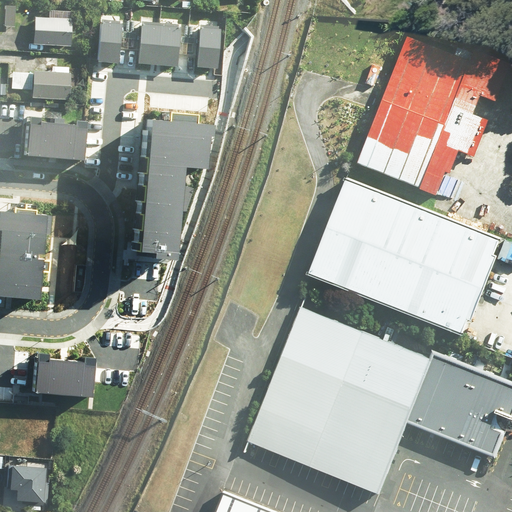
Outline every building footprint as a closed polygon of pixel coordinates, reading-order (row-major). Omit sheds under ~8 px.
[(18,6),(6,5),(6,26),(18,27),(18,6)] [(51,17),(36,17),(34,44),(73,46),(74,19),(72,19),(73,11),(51,10),(51,17)] [(121,18),(96,17),(94,60),(119,61),(121,18)] [(134,19),(131,64),(177,66),(179,21),(134,19)] [(218,24),(192,22),(190,69),(216,70),(218,24)] [(510,77),(414,38),(360,169),(438,201),(456,156),(474,164),(510,77)] [(72,72),(35,69),(34,72),(14,71),(13,88),(33,89),(33,97),(70,99),(72,72)] [(19,155),(86,161),(90,120),(23,115),(19,155)] [(142,115),(129,250),(176,254),(183,169),(205,170),(210,121),(142,115)] [(504,244),(356,184),(319,273),(468,333),(504,244)] [(0,297),(45,302),(53,210),(0,206),(0,297)] [(436,367),(307,314),(254,442),(384,495),(436,367)] [(55,323),(25,321),(23,345),(54,347),(55,323)] [(32,389),(90,394),(93,359),(35,354),(32,389)] [(511,385),(440,356),(436,367),(413,424),(500,459),(511,428),(511,385)] [(22,492),(1,490),(0,498),(10,500),(10,507),(21,508),(22,492)] [(272,511),(233,496),(226,511),(272,511)]
